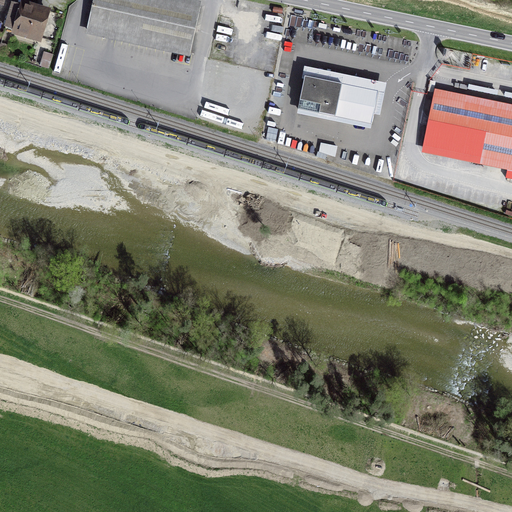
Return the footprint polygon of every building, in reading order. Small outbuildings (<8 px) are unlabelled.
[(200,8),(163,0),(93,0),(87,31),(190,54),(200,8)] [(11,34),(40,43),(50,10),(22,1),(20,5),(12,3),(4,27),(12,29),(11,34)] [(335,118),(341,86),(303,79),(297,111),(335,118)] [(341,86),(335,118),(371,125),(373,114),(380,115),(384,95),(341,86)] [(511,113),(433,97),(423,145),(511,163),(511,113)] [(319,152),(335,156),(338,144),(322,140),(319,152)]
